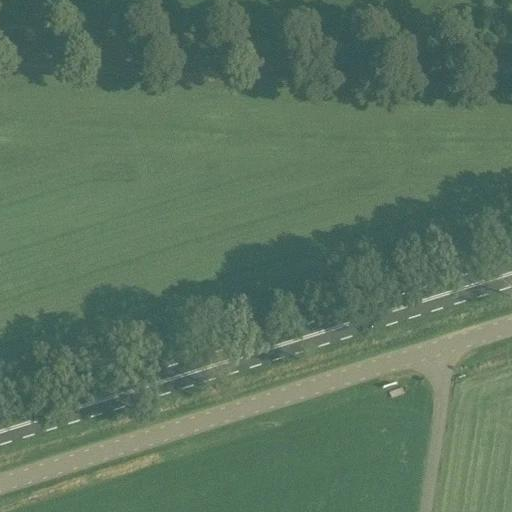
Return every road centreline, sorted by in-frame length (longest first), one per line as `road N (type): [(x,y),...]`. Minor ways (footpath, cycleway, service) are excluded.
road 1 (primary): [(0,433),(511,275)]
road 2 (unclassified): [(0,486),(511,329)]
road 3 (unclassified): [(511,67),(171,67),(0,53)]
